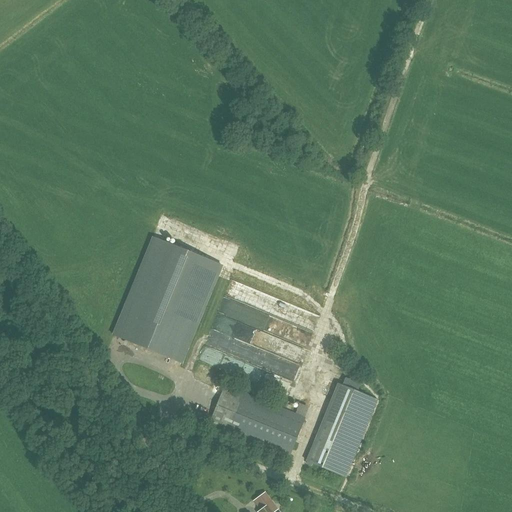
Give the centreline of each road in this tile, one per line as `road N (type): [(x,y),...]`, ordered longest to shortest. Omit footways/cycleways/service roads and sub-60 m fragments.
road 1 (unclassified): [(345,502),(116,411)]
road 2 (unclassified): [(116,411),(0,250)]
road 3 (unclassified): [(192,511),(116,411)]
road 4 (track): [(116,411),(0,364)]
